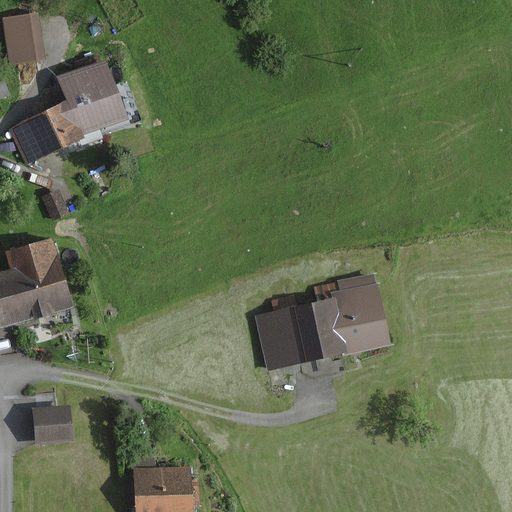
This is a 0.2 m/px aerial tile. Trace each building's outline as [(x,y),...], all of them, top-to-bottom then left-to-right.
[(36,14),(2,19),(9,68),(43,63),(36,14)] [(71,102),(9,128),(25,166),(85,139),(83,135),(128,120),(107,58),(61,78),(71,102)] [(59,189),(41,198),(52,222),(70,213),(59,189)] [(12,270),(0,272),(0,326),(72,307),(53,237),(6,250),(12,270)] [(273,312),(255,316),(267,373),(395,347),(379,269),(335,279),(338,292),(332,293),(334,300),(297,307),(295,296),(271,301),(273,312)] [(72,405),(34,407),(37,445),(74,443),(72,405)] [(194,511),(192,467),(135,470),(136,511),(194,511)]
